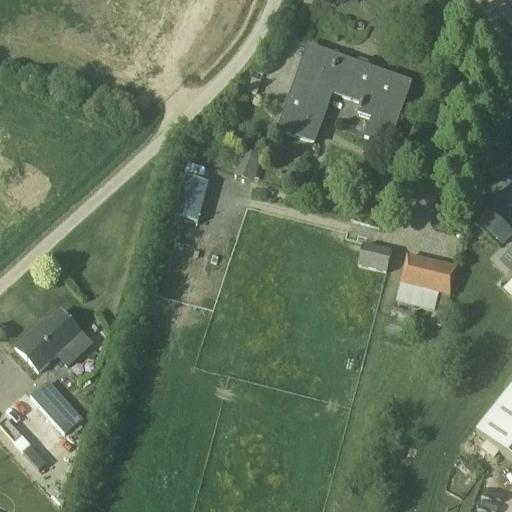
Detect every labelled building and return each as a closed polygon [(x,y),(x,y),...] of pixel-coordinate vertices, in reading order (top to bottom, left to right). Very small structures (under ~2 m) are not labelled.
[(151,66),(172,9),(146,0),(140,0),(120,55),(151,66)] [(366,140),(388,148),(410,87),(308,51),(279,134),(313,146),(331,96),(362,107),(359,116),(373,121),(366,140)] [(206,187),(178,179),(167,217),(196,224),(206,187)] [(502,247),(511,236),(511,235),(490,214),(479,225),(502,247)] [(362,246),(357,269),(385,276),(391,253),(362,246)] [(399,287),(441,297),(450,299),(457,271),(407,259),(399,287)] [(81,337),(60,314),(48,326),(45,323),(15,351),(38,377),(81,337)] [(46,386),(30,401),(64,439),(81,424),(46,386)] [(511,392),(476,437),(486,445),(481,451),(493,461),(498,455),(511,465),(511,392)]
